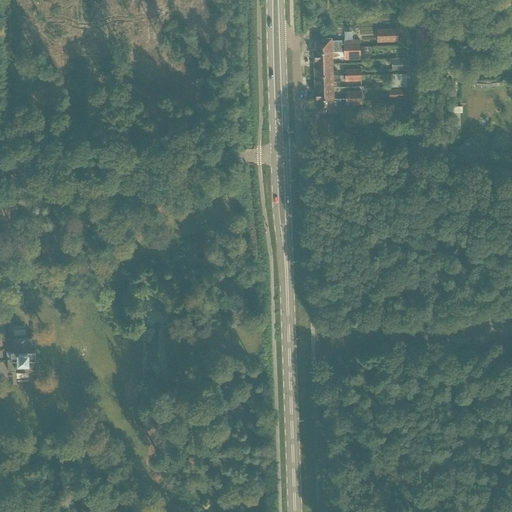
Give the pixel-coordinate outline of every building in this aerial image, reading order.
[(432,47),(431,27),(418,27),(418,47),(432,47)] [(377,44),(398,44),(397,30),(376,31),(377,44)] [(314,50),(314,53),(331,52),(344,52),(360,51),(359,40),(343,41),(344,44),(341,44),(341,41),(331,41),(331,39),(322,39),(322,41),(316,41),(316,49),(314,50)] [(437,49),(437,53),(437,59),(459,59),(459,49),(437,49)] [(331,52),(314,53),(314,65),(332,64),(331,52)] [(405,59),(391,59),(392,70),(406,70),(405,59)] [(332,64),(314,65),(314,76),(332,76),(332,64)] [(332,76),(314,76),(315,88),(332,87),(332,76)] [(332,87),(315,88),(315,100),(333,99),(332,87)] [(406,88),(389,89),(389,100),(406,99),(406,88)] [(346,99),(333,99),(315,100),(315,103),(318,103),(318,111),(324,111),(324,113),(333,113),(333,111),(347,110),(347,104),(362,104),(362,98),(346,99)] [(332,128),(332,119),(323,119),(323,128),(321,128),(321,141),(334,140),(334,128),(332,128)] [(398,147),(406,147),(407,135),(398,135),(398,147)] [(470,135),(456,148),(470,163),(484,150),(470,135)] [(432,142),(432,147),(431,157),(447,158),(448,137),(436,136),(435,142),(432,142)] [(35,338),(7,339),(7,371),(36,370),(35,338)]
